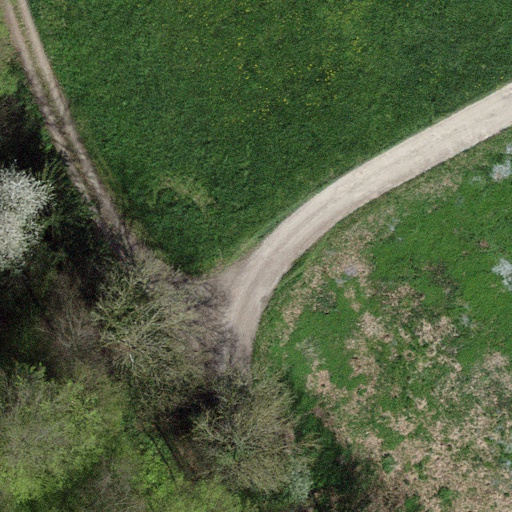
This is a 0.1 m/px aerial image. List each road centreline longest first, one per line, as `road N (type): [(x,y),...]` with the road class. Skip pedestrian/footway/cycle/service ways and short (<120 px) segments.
road 1 (track): [(14,0),(64,147),(136,273),(242,345)]
road 2 (track): [(242,345),(260,285),(297,247),(352,206),(511,115)]
road 3 (track): [(311,511),(247,406),(242,345)]
